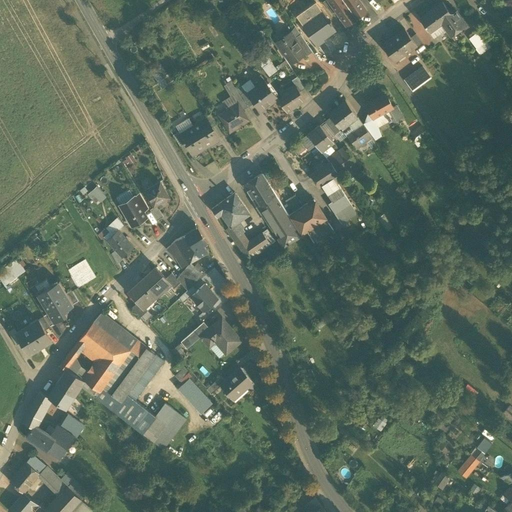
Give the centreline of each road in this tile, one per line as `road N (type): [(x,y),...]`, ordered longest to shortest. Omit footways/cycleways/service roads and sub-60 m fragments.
road 1 (secondary): [(345,511),(306,452),(256,310),(197,204)]
road 2 (residential): [(197,204),(97,306),(34,386),(0,462)]
road 3 (residential): [(414,0),(365,36),(313,114),(197,204)]
road 4 (secondary): [(197,204),(80,0)]
